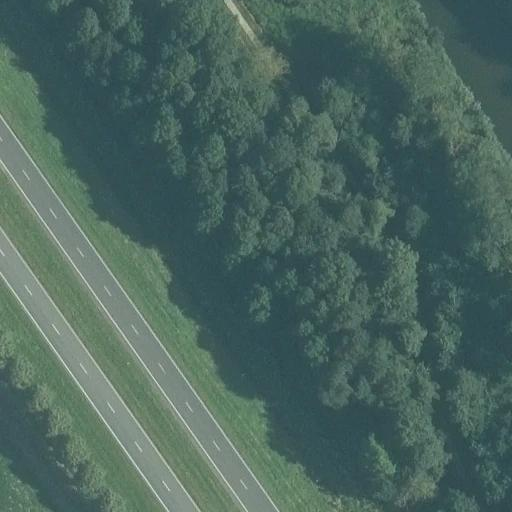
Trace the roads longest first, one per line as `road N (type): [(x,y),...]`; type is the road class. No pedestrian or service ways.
road 1 (trunk): [(257,511),(0,143)]
road 2 (trunk): [(0,254),(181,511)]
